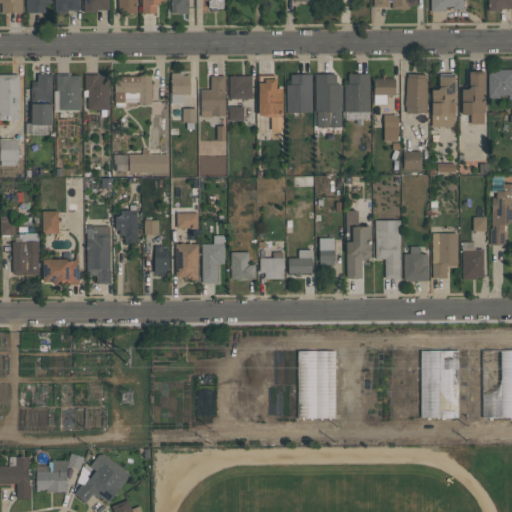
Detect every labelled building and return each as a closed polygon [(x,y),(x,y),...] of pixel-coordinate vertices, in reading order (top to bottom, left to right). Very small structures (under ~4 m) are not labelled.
[(0,12),(0,0),(21,0),(22,12),(0,12)] [(50,0),(51,3),(46,3),(46,12),(25,12),(25,0),(50,0)] [(54,12),(54,0),(79,0),(79,10),(67,10),(67,12),(54,12)] [(107,0),(108,9),(96,9),(96,12),(83,12),(82,0),(107,0)] [(135,0),(136,13),(118,14),(117,0),(135,0)] [(166,0),(166,1),(159,1),(159,5),(156,5),(156,13),(141,13),(141,0),(166,0)] [(188,0),(188,14),(178,14),(178,13),(170,13),(170,0),(188,0)] [(222,0),(222,8),(216,8),(216,11),(210,11),(210,8),(208,8),(208,0),(222,0)] [(387,0),(387,7),(372,7),(372,0),(408,0),(408,9),(391,9),(391,0),(387,0)] [(462,0),(462,9),(451,9),(451,6),(445,6),(445,11),(430,11),(430,0),(462,0)] [(487,0),(511,0),(511,8),(501,8),(501,11),(487,11),(487,0)] [(487,69),(511,69),(511,98),(508,98),(508,95),(498,95),(498,98),(487,98),(487,69)] [(484,71),(484,112),(483,112),(483,123),(469,123),(470,114),(460,114),(460,89),(464,89),(464,85),(468,85),(468,71),(484,71)] [(150,73),(150,103),(138,103),(138,102),(124,102),(124,107),(115,107),(115,102),(113,102),(113,79),(120,79),(120,75),(138,75),(138,73),(150,73)] [(181,73),(181,75),(189,75),(189,95),(181,95),(181,104),(170,103),(170,73),(181,73)] [(0,120),(0,74),(18,74),(18,120),(0,120)] [(51,74),(51,99),(50,99),(50,124),(30,124),(31,81),(36,81),(36,74),(51,74)] [(69,74),(69,75),(79,75),(80,110),(53,110),(53,90),(55,90),(55,74),(69,74)] [(108,75),(108,109),(105,109),(106,116),(100,116),(100,109),(87,109),(87,96),(83,96),(83,90),(84,90),(84,74),(98,74),(98,75),(108,75)] [(311,74),(311,112),(285,112),(285,84),(289,84),(289,74),(311,74)] [(340,127),(316,127),(316,118),(315,118),(314,74),(336,74),(336,84),(340,84),(340,127)] [(369,74),(369,112),(368,112),(368,119),(345,119),(345,111),(344,111),(343,84),(348,84),(347,74),(369,74)] [(425,74),(425,78),(426,78),(425,113),(405,112),(405,105),(405,77),(406,77),(406,74),(425,74)] [(224,75),(224,91),(224,109),(224,115),(211,115),(211,117),(200,117),(200,89),(209,89),(209,75),(224,75)] [(251,75),(251,98),(228,99),(228,76),(251,75)] [(257,115),(257,75),(275,75),(275,88),(282,88),(282,114),(272,114),(272,116),(265,116),(263,115),(257,115)] [(453,126),(430,126),(430,102),(431,102),(431,95),(430,95),(430,89),(437,89),(437,87),(437,76),(454,76),(453,126)] [(373,78),(394,78),(394,95),(386,95),(386,104),(373,104),(373,95),(373,78)] [(243,106),(243,120),(228,121),(228,107),(243,106)] [(182,108),(195,108),(195,122),(182,122),(182,108)] [(383,141),(383,115),(396,114),(397,141),(390,141),(390,144),(385,144),(385,141),(383,141)] [(270,130),(270,117),(281,116),(282,130),(270,130)] [(224,126),(224,141),(215,141),(215,126),(224,126)] [(0,139),(17,139),(18,160),(16,160),(16,165),(0,165),(0,139)] [(128,154),(141,154),(141,153),(141,148),(148,149),(148,153),(149,153),(149,154),(167,154),(167,172),(128,172),(128,154)] [(420,169),(402,169),(402,151),(419,151),(420,169)] [(489,244),(489,229),(491,229),(491,197),(495,197),(495,192),(490,192),(490,176),(502,176),(502,183),(511,183),(511,222),(508,222),(508,224),(503,224),(503,244),(489,244)] [(119,234),(119,228),(114,229),(114,215),(119,215),(119,210),(129,210),(129,214),(136,214),(136,239),(135,239),(135,242),(124,242),(124,239),(123,239),(123,234),(119,234)] [(370,258),(369,258),(367,260),(364,260),(361,259),(361,278),(345,278),(345,210),(357,210),(357,226),(364,226),(364,225),(370,225),(370,258)] [(41,233),(41,211),(57,211),(57,233),(41,233)] [(197,227),(175,227),(175,212),(197,212),(197,227)] [(0,235),(0,216),(14,216),(14,235),(11,235),(11,236),(1,236),(1,235),(0,235)] [(471,217),(486,217),(486,231),(471,231),(471,217)] [(143,234),(143,220),(157,220),(157,234),(143,234)] [(375,259),(374,220),(399,220),(399,278),(383,278),(383,259),(375,259)] [(86,275),(86,272),(85,272),(85,225),(92,225),(92,226),(109,226),(109,270),(109,279),(110,279),(110,284),(95,284),(95,275),(86,275)] [(11,273),(11,241),(21,241),(21,237),(22,237),(22,234),(24,234),(24,233),(37,233),(37,274),(24,274),(24,273),(20,273),(20,275),(15,275),(14,273),(11,273)] [(431,233),(456,233),(456,267),(445,267),(445,277),(431,277),(431,233)] [(222,235),(222,243),(223,243),(223,263),(217,263),(217,282),(201,283),(201,244),(213,244),(213,235),(222,235)] [(318,238),(333,238),(333,264),(318,264),(318,238)] [(175,277),(174,243),(179,243),(184,243),(197,243),(197,279),(183,279),(183,277),(175,277)] [(153,273),(153,246),(162,246),(162,250),(168,250),(168,273),(163,273),(163,275),(156,275),(156,273),(153,273)] [(403,279),(402,253),(409,253),(409,246),(418,246),(419,253),(421,253),(421,254),(426,254),(427,280),(406,280),(406,279),(403,279)] [(311,273),(300,273),(300,276),(295,276),(295,273),(287,273),(287,258),(297,257),(297,249),(310,249),(311,273)] [(461,279),(461,249),(482,249),(482,277),(476,277),(476,279),(461,279)] [(282,278),(264,278),(264,272),(259,272),(258,251),(282,250),(282,278)] [(230,279),(230,268),(229,268),(229,265),(230,265),(230,252),(247,252),(247,264),(254,264),(254,278),(239,278),(239,280),(236,280),(236,279),(230,279)] [(77,260),(78,284),(52,284),(52,282),(42,282),(42,259),(67,259),(67,260),(77,260)] [(482,418),(511,417),(511,350),(481,351),(482,418)] [(297,419),(335,418),(334,351),(297,351),(297,419)] [(458,351),(420,351),(419,418),(457,418),(458,351)] [(36,491),(36,484),(35,484),(35,476),(35,466),(48,466),(48,460),(67,460),(70,453),(83,457),(79,470),(67,466),(65,472),(65,487),(66,487),(66,491),(46,491),(46,489),(39,489),(39,491),(36,491)] [(129,474),(108,501),(99,495),(97,497),(92,493),(85,503),(73,494),(80,484),(76,482),(81,466),(89,473),(86,476),(88,478),(94,471),(88,466),(97,454),(102,454),(129,474)] [(0,465),(8,465),(8,456),(28,456),(28,466),(27,466),(28,485),(29,485),(29,497),(16,497),(16,483),(0,483),(0,465)] [(113,511),(111,506),(126,500),(130,509),(138,505),(140,511),(113,511)]
